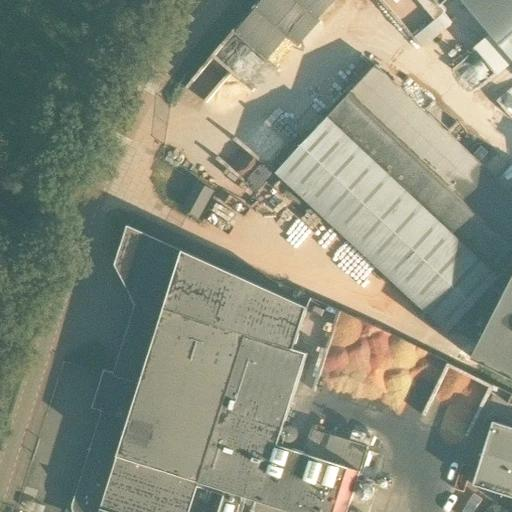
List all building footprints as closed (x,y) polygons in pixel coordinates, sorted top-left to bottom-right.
[(252,0),(227,30),(262,60),(282,36),(292,45),(330,0),(252,0)] [(511,0),(417,0),(435,21),(446,12),(441,6),(448,0),(461,0),(492,35),(474,49),(497,76),(511,63),(511,0)] [(209,78),(213,71),(203,64),(186,89),(201,100),(213,81),(209,78)] [(511,192),(377,66),(277,173),(474,355),(473,359),(511,379),(511,192)] [(253,185),(272,163),(236,132),(217,154),(253,185)] [(212,191),(198,183),(183,209),(197,217),(212,191)] [(279,446),(308,354),(295,349),(308,308),(128,226),(116,266),(151,333),(157,335),(142,382),(110,372),(106,372),(104,375),(97,397),(97,401),(100,403),(104,405),(73,506),(73,509),(73,511),(348,511),(369,447),(331,435),(312,430),(304,454),(279,446)] [(446,364),(421,416),(468,438),(493,387),(446,364)] [(511,432),(490,426),(470,489),(511,502),(511,432)]
